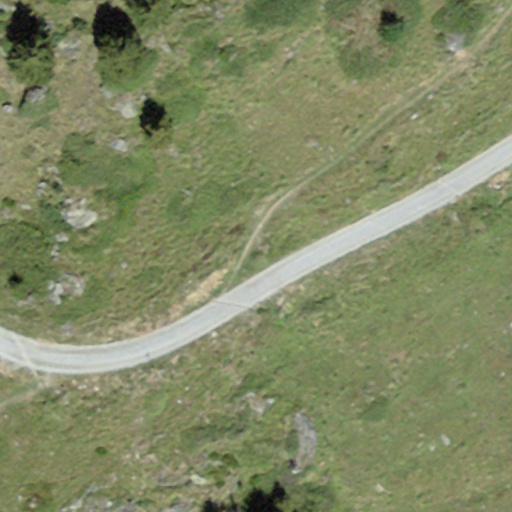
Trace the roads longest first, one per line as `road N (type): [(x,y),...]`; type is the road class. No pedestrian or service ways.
road 1 (track): [(511,127),(470,157),(268,257),(203,323)]
road 2 (track): [(203,323),(132,352),(84,353)]
